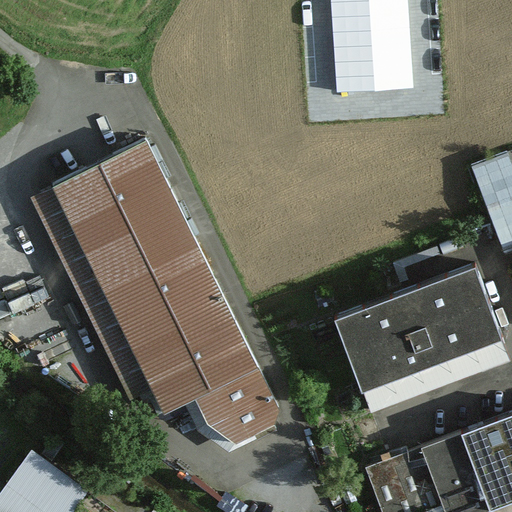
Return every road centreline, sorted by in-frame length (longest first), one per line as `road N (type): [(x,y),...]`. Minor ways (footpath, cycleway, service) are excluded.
road 1 (residential): [(0,166),(69,101),(0,36)]
road 2 (residential): [(84,357),(0,195)]
